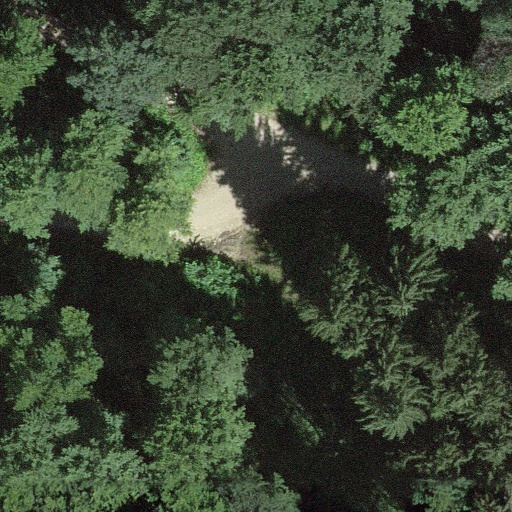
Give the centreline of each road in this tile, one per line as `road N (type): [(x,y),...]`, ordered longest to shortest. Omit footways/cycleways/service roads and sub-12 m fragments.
road 1 (track): [(463,511),(381,427),(253,258),(250,173)]
road 2 (track): [(250,173),(139,72),(0,6)]
road 3 (track): [(511,280),(403,219),(250,173)]
road 4 (track): [(0,197),(145,225),(250,173)]
